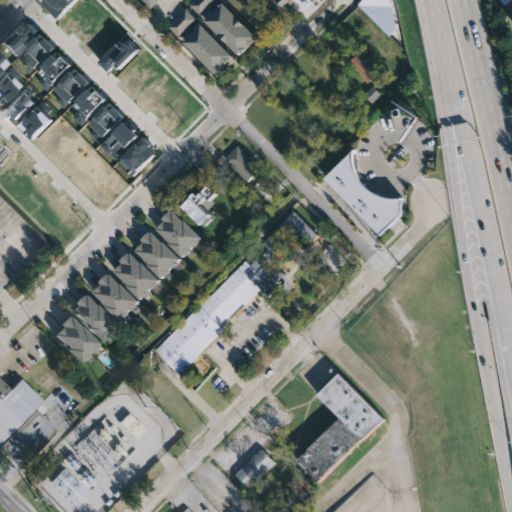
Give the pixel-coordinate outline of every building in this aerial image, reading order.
[(157,0),(149,8),(141,0),(157,0)] [(215,0),(200,15),(190,5),(194,0),(215,0)] [(294,0),(290,4),(288,2),(282,8),(273,0),(294,0)] [(392,0),(366,0),(361,7),(393,38),(400,30),(393,2),(392,0)] [(222,2),(204,20),(240,56),(258,38),(222,2)] [(196,19),(179,37),(168,27),(186,9),(196,19)] [(31,22),(27,26),(22,22),(0,42),(13,56),(39,31),(31,22)] [(200,24),(183,41),(218,74),(234,57),(200,24)] [(33,71),(56,47),(42,33),(19,58),(33,71)] [(101,63),(110,72),(116,65),(121,69),(140,49),(127,37),(101,63)] [(49,88),(73,66),(60,51),(36,74),(49,88)] [(355,52),(358,54),(359,53),(374,67),(369,72),(374,78),(369,83),(347,61),(355,52)] [(7,69),(0,76),(0,104),(21,82),(7,69)] [(90,81),(77,69),(52,96),(65,108),(90,81)] [(298,84),(320,105),(309,117),(287,95),(298,84)] [(74,117),(82,125),(107,99),(93,86),(74,105),(79,111),(74,117)] [(371,103),(381,94),(372,86),(363,94),(371,103)] [(3,110),(16,121),(28,106),(23,102),(29,96),(21,89),(3,110)] [(125,116),(111,102),(90,123),(96,128),(90,133),(100,142),(125,116)] [(140,135),(126,121),(102,146),(117,159),(140,135)] [(143,138),(120,162),(134,176),(157,152),(143,138)] [(235,144),(259,169),(245,182),(230,166),(226,169),(217,161),(235,144)] [(381,233),(400,214),(400,195),(391,194),(382,192),(374,188),(367,182),(362,176),(358,170),(355,162),(353,155),(353,147),(324,176),(381,233)] [(262,196),(270,187),(262,178),(253,186),(262,196)] [(218,192),(211,200),(207,196),(201,202),(214,215),(203,226),(182,205),(197,190),(199,192),(203,189),(208,183),(218,192)] [(0,194),(48,243),(0,290),(0,194)] [(170,209),(171,210),(172,209),(183,220),(184,218),(203,236),(183,256),(168,242),(170,240),(156,227),(165,219),(162,217),(170,209)] [(149,230),(150,232),(151,231),(162,241),(163,240),(180,258),(161,277),(147,263),(149,262),(135,248),(143,240),(141,238),(149,230)] [(127,251),(129,253),(131,252),(141,262),(142,261),(160,279),(141,298),(127,284),(128,283),(115,269),(122,261),(120,259),(127,251)] [(261,255),(277,271),(275,273),(285,282),(280,287),(282,290),(272,301),(264,293),(263,295),(259,291),(246,304),(243,301),(221,324),(225,327),(181,373),(156,349),(245,257),(252,264),(261,255)] [(107,272),(109,273),(110,272),(121,283),(122,281),(140,300),(121,318),(93,291),(102,282),(100,279),(107,272)] [(86,293),(87,294),(89,293),(99,304),(100,303),(118,321),(99,340),(85,326),(84,326),(79,321),(80,320),(72,312),(81,303),(78,300),(86,293)] [(64,315),(66,316),(67,315),(78,325),(79,324),(97,342),(78,361),(51,334),(52,332),(59,325),(56,322),(64,315)] [(383,418),(319,482),(297,459),(340,417),(317,394),(339,373),(383,418)] [(0,382),(8,390),(18,380),(40,402),(0,442),(0,382)] [(56,431),(19,469),(0,450),(0,444),(39,404),(44,409),(39,414),(56,431)] [(274,462),(248,488),(233,474),(260,447),(274,462)]
